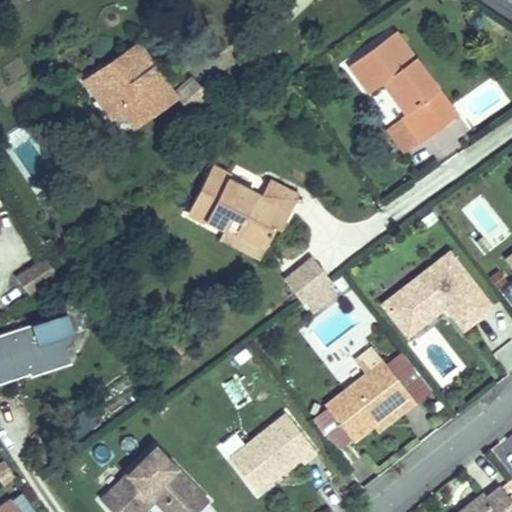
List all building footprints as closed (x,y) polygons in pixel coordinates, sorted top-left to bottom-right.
[(458,76),(469,68),(427,11),(382,45),(401,71),(415,61),(437,91),(434,94),(453,119),(476,102),(458,76)] [(165,12),(153,20),(170,41),(181,33),(165,12)] [(153,20),(124,41),(132,53),(121,61),(142,90),(153,83),(162,96),(205,64),(181,33),(170,41),(153,20)] [(124,41),(113,50),(121,61),(132,53),(124,41)] [(235,41),(205,64),(228,95),(258,72),(235,41)] [(489,92),(469,68),(458,76),(476,102),(489,92)] [(243,145),(218,194),(257,214),(259,209),(299,229),(309,210),(314,213),(333,177),(302,161),(294,177),(260,160),(263,155),(243,145)] [(0,161),(2,160),(0,158),(0,242),(13,238),(0,202),(0,161)] [(511,271),(472,220),(406,273),(422,292),(435,281),(444,293),(464,278),(461,275),(465,271),(468,275),(486,298),(511,278),(511,271)] [(337,232),(312,251),(330,274),(354,256),(337,232)] [(354,256),(330,274),(337,284),(362,266),(354,256)] [(308,316),(338,295),(312,257),(282,278),(308,316)] [(40,260),(21,276),(29,285),(48,270),(40,260)] [(435,281),(422,292),(431,304),(444,293),(435,281)] [(0,384),(77,369),(67,321),(0,334),(0,384)] [(437,369),(405,327),(347,372),(375,409),(396,392),(397,392),(395,389),(418,371),(424,379),(437,369)] [(424,379),(418,371),(395,389),(397,392),(396,392),(400,397),(424,379)] [(307,382),(252,426),(279,460),(321,427),(325,431),(338,421),(307,382)] [(175,415),(121,468),(147,495),(168,476),(162,470),(169,463),(174,469),(201,496),(229,470),(175,415)] [(0,454),(9,445),(0,436),(0,454)] [(169,463),(162,470),(168,476),(174,469),(169,463)] [(491,478),(446,511),(511,511),(511,475),(508,471),(494,482),(491,478)] [(0,511),(54,511),(57,510),(34,481),(0,506),(0,511)]
